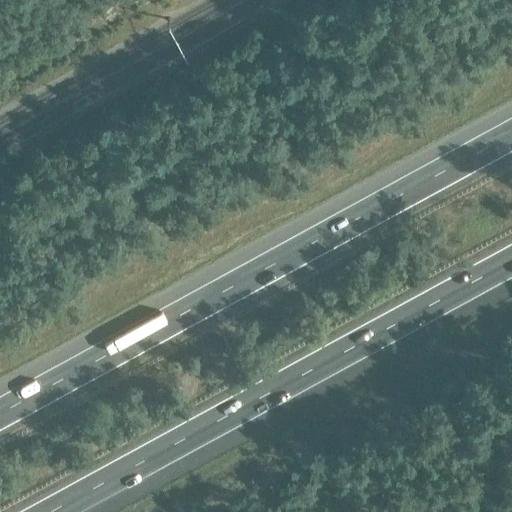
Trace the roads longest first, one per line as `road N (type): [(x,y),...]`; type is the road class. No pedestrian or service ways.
road 1 (motorway): [(511,131),(0,409)]
road 2 (motorway): [(63,511),(511,268)]
